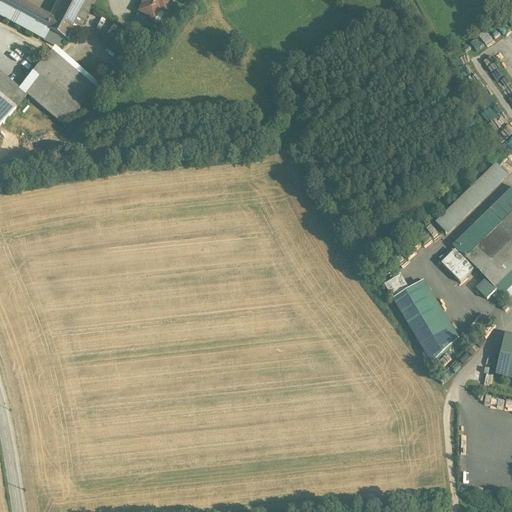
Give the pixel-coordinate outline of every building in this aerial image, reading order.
[(69,0),(58,21),(19,0),(0,0),(0,3),(64,39),(69,30),(85,0),(69,0)] [(85,0),(69,30),(74,32),(76,27),(79,29),(95,0),(85,0)] [(145,0),(138,12),(153,21),(159,11),(164,14),(170,3),(164,0),(145,0)] [(64,39),(0,3),(0,15),(60,48),(64,39)] [(153,21),(138,12),(131,25),(145,33),(153,21)] [(455,69),(467,64),(464,56),(452,61),(455,69)] [(45,58),(19,89),(64,127),(90,97),(45,58)] [(26,97),(0,75),(0,94),(16,108),(26,97)] [(0,127),(16,109),(0,95),(0,127)] [(493,138),(499,145),(511,134),(511,128),(509,125),(493,138)] [(443,237),(504,179),(492,166),(431,224),(443,237)] [(511,216),(511,188),(453,247),(467,261),(511,216)] [(511,272),(511,216),(467,261),(486,281),(494,290),(511,272)] [(460,285),(474,272),(455,252),(441,266),(460,285)] [(511,272),(494,290),(496,291),(502,297),(511,286),(511,272)] [(387,286),(385,287),(393,300),(408,290),(401,278),(387,286)] [(494,290),(486,281),(476,291),(486,301),(496,291),(494,290)] [(419,286),(393,302),(432,366),(454,345),(419,286)] [(511,337),(506,336),(497,381),(511,384),(511,337)]
